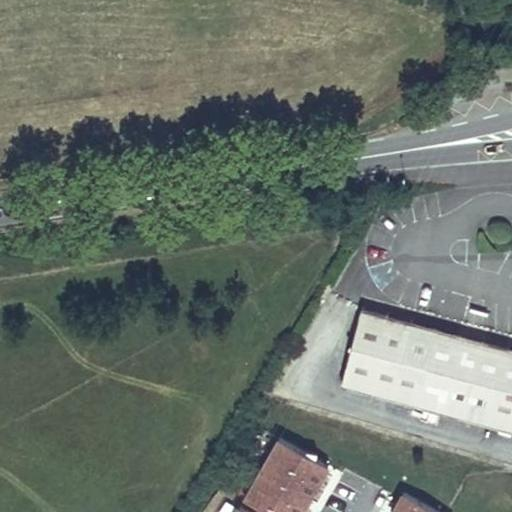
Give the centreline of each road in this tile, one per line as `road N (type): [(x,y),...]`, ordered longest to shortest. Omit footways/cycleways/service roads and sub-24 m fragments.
road 1 (primary): [(375,155),(0,209)]
road 2 (primary): [(511,119),(375,155)]
road 3 (primary): [(375,155),(511,148)]
